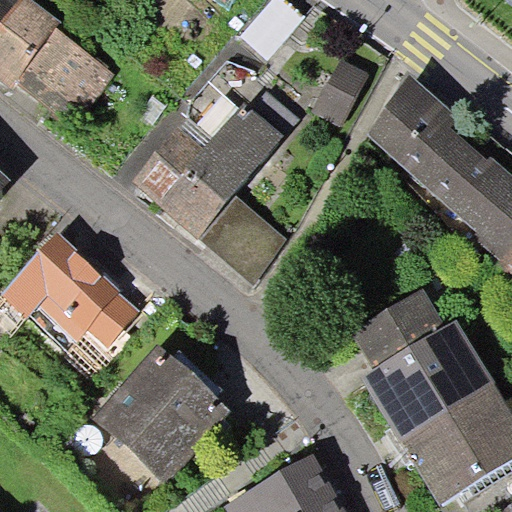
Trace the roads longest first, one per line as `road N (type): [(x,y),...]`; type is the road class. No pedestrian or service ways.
road 1 (residential): [(380,511),(200,295),(0,141)]
road 2 (tertiary): [(511,115),(365,6)]
